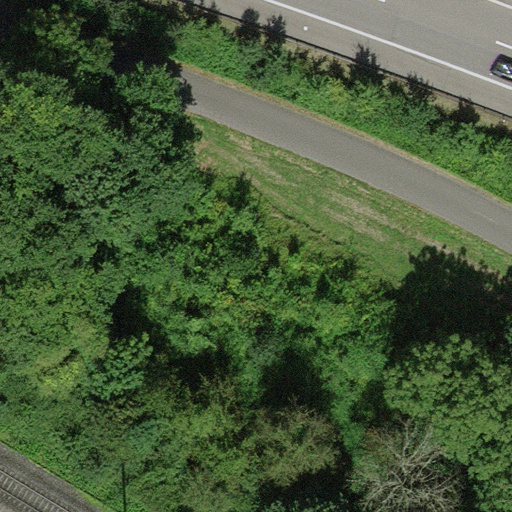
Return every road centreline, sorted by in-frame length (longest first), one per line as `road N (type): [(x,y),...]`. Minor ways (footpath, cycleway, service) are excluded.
road 1 (unclassified): [(511,235),(441,198),(0,24)]
road 2 (motorway): [(382,0),(511,46)]
